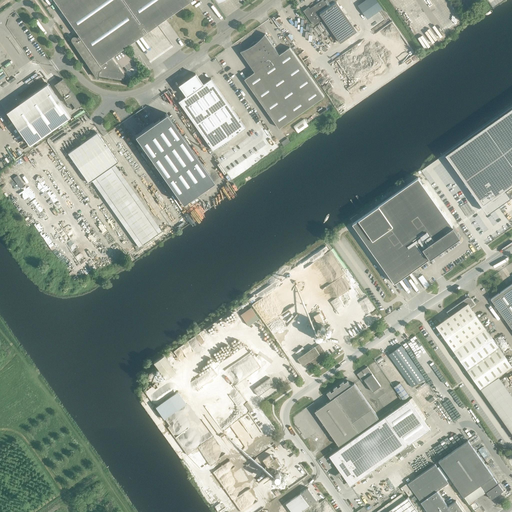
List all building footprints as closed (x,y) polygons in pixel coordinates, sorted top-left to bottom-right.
[(53,0),(79,36),(82,36),(101,64),(92,70),(91,71),(91,72),(92,73),(92,74),(93,74),(93,75),(94,75),(95,75),(120,80),(121,80),(122,79),(123,79),(123,78),(124,78),(124,77),(124,76),(124,75),(124,74),(123,74),(123,73),(122,72),(121,72),(120,72),(120,70),(119,68),(119,67),(118,65),(117,65),(111,57),(192,0),(53,0)] [(341,43),(357,31),(336,1),(337,0),(325,0),(324,1),(323,0),(322,0),(310,9),(309,7),(303,11),(311,22),(321,15),(341,43)] [(246,49),(241,51),(255,72),(245,79),(279,128),(324,96),(290,47),(280,54),(265,34),(262,37),(258,41),(257,41),(256,41),(255,42),(254,42),(253,42),(253,43),(252,43),(251,44),(251,45),(250,45),(250,46),(250,47),(246,49)] [(82,36),(79,36),(76,38),(76,37),(75,37),(74,36),(73,36),(73,37),(72,37),(72,38),(71,38),(71,39),(71,40),(71,41),(72,41),(92,70),(101,64),(82,36)] [(190,78),(187,80),(208,109),(224,98),(211,78),(203,84),(195,73),(189,78),(190,78)] [(62,79),(54,84),(72,109),(75,107),(75,108),(81,105),(62,79)] [(208,109),(187,80),(185,82),(185,81),(178,85),(186,96),(178,101),(192,121),(208,109)] [(6,112),(29,145),(70,116),(47,83),(6,112)] [(245,127),(224,98),(208,109),(192,121),(213,150),(245,127)] [(511,106),(445,154),(483,206),(511,185),(511,106)] [(166,113),(153,122),(135,135),(183,203),(214,181),(166,113)] [(304,119),(294,126),(298,133),(308,125),(304,119)] [(92,135),(93,135),(68,153),(88,183),(118,162),(100,137),(101,136),(97,131),(92,135)] [(453,227),(418,177),(353,224),(395,283),(430,258),(433,256),(433,257),(437,254),(437,253),(439,252),(438,251),(460,236),(453,226),(453,227)] [(511,283),(491,299),(511,328),(511,283)] [(467,298),(461,302),(447,312),(450,316),(436,325),(481,388),(511,366),(511,365),(485,328),(471,307),(475,304),(471,298),(467,298)] [(251,307),(241,315),(248,326),(259,318),(251,307)] [(319,313),(314,316),(319,326),(324,323),(319,313)] [(325,329),(315,334),(318,340),(328,335),(325,329)] [(327,356),(319,345),(315,348),(315,347),(298,358),(298,359),(299,359),(302,364),(303,365),(309,361),(313,366),(327,356)] [(401,345),(397,348),(390,354),(389,354),(412,387),(424,378),(401,345)] [(163,355),(153,362),(165,379),(175,372),(163,355)] [(381,386),(367,367),(363,370),(363,371),(362,372),(361,371),(357,374),(362,381),(364,380),(373,392),(381,386)] [(275,384),(270,378),(253,389),(258,396),(275,384)] [(351,385),(348,381),(344,383),(343,381),(340,384),(340,385),(339,386),(339,387),(338,388),(337,386),(333,388),(334,390),(331,392),(330,390),(327,393),(331,400),(315,411),(339,445),(379,418),(354,383),(351,385)] [(400,383),(394,387),(403,400),(409,396),(400,383)] [(179,392),(159,406),(167,418),(187,404),(179,392)] [(412,398),(385,417),(330,456),(340,471),(336,474),(336,475),(337,476),(338,477),(342,473),(350,485),(400,451),(403,456),(416,447),(412,442),(430,429),(425,421),(427,419),(412,398)] [(247,402),(244,404),(250,412),(253,409),(247,402)] [(493,476),(468,440),(439,461),(469,504),(486,492),(491,499),(503,490),(498,483),(498,484),(493,476)] [(268,467),(272,464),(275,468),(280,465),(276,458),(274,460),(270,454),(263,460),(268,467)] [(435,464),(408,483),(428,511),(463,511),(456,501),(448,506),(437,491),(448,483),(435,464)] [(280,471),(276,474),(281,481),(286,477),(284,474),(282,475),(280,471)] [(410,487),(405,491),(409,496),(414,492),(410,487)] [(308,488),(286,504),(291,511),(300,511),(317,500),(308,488)] [(402,493),(374,511),(385,511),(405,498),(402,493)] [(418,511),(408,497),(391,509),(386,511),(418,511)]
